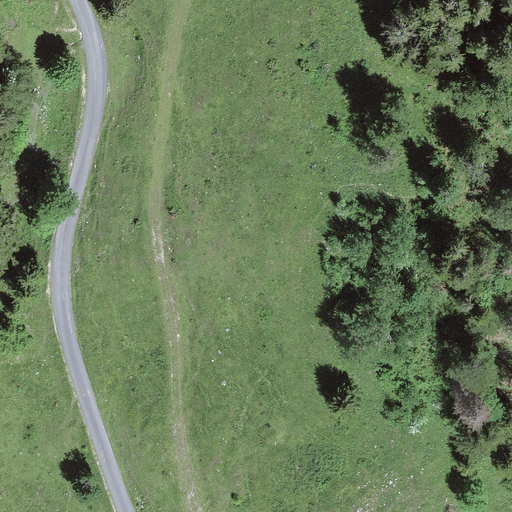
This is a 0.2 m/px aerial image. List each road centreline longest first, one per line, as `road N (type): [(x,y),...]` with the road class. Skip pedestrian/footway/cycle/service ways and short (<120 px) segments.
road 1 (track): [(78,0),(98,77),(65,236),(63,307),(127,511)]
road 2 (track): [(194,511),(155,208),(184,0)]
